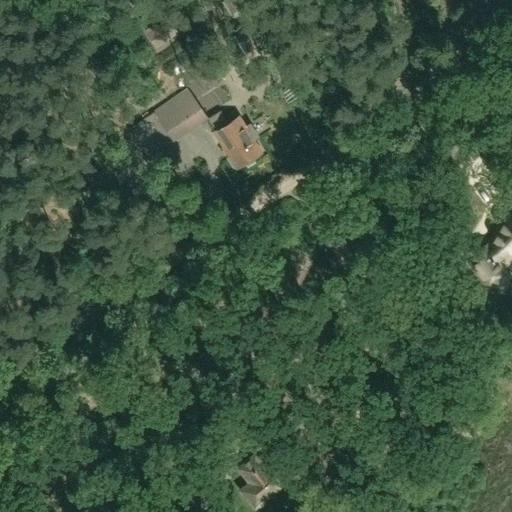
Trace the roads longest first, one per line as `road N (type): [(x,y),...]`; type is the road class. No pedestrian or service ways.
road 1 (track): [(419,98),(0,381)]
road 2 (track): [(511,7),(419,98)]
